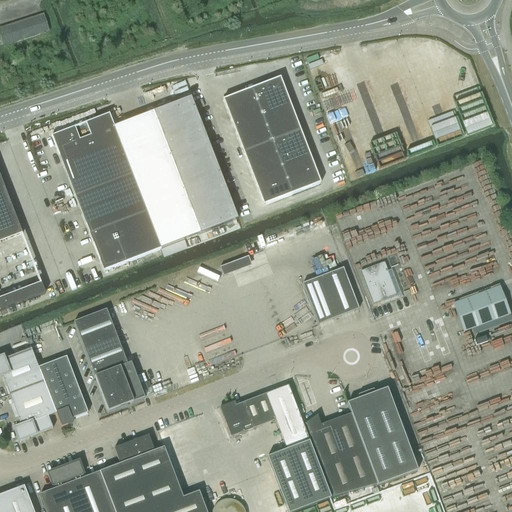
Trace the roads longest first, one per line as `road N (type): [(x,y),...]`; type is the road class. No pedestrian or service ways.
road 1 (unclassified): [(396,16),(162,64),(0,117)]
road 2 (unclassified): [(0,471),(314,354),(351,356)]
road 3 (unknown): [(215,301),(294,250),(333,244),(371,330),(429,310)]
